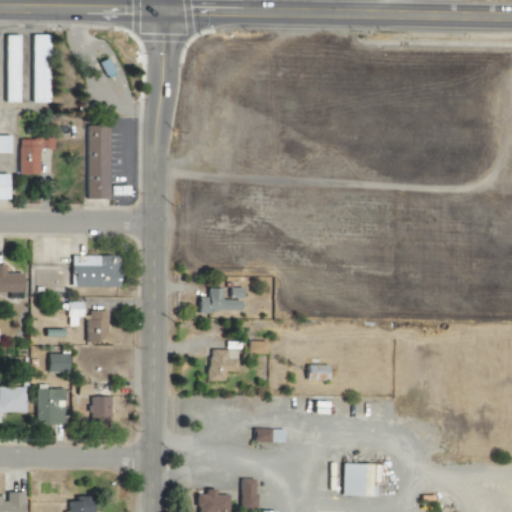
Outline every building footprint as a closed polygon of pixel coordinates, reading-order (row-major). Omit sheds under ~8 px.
[(29,103),(46,103),(45,34),(28,35),(29,103)] [(2,102),(16,102),(16,35),(2,35),(2,102)] [(104,79),(112,74),(104,58),(95,62),(104,79)] [(106,126),(82,126),(83,199),(107,199),(106,126)] [(50,148),(50,138),(16,138),(15,174),(35,174),(36,148),(50,148)] [(116,287),(116,256),(68,256),(68,287),(116,287)] [(19,273),(2,273),(2,265),(0,264),(0,292),(20,292),(19,273)] [(239,288),(227,289),(227,299),(240,299),(239,288)] [(237,313),(238,300),(218,300),(218,289),(205,289),(204,298),(195,297),(195,312),(237,313)] [(80,302),(65,302),(65,326),(74,326),(74,317),(79,317),(80,302)] [(105,311),(86,311),(86,319),(82,319),(82,343),(105,343),(105,311)] [(263,354),(263,342),(244,341),(244,353),(263,354)] [(233,350),(204,349),(203,381),(221,382),(221,371),(233,372),(233,350)] [(44,372),(65,372),(65,354),(45,353),(44,372)] [(0,412),(21,413),(22,387),(0,386),(0,412)] [(62,389),(32,388),(32,424),(61,425),(62,389)] [(107,396),(86,397),(87,425),(107,424),(107,396)] [(250,442),(280,443),(280,430),(250,429),(250,442)] [(372,497),(373,465),(339,464),(338,496),(372,497)] [(237,479),(236,509),(252,509),(253,479),(237,479)] [(224,511),(224,495),(212,495),(212,489),(201,489),(201,495),(193,495),(192,511),(224,511)] [(0,496),(0,511),(20,511),(21,492),(2,492),(2,497),(0,496)] [(65,511),(89,511),(90,496),(72,497),(72,502),(65,502),(65,511)]
